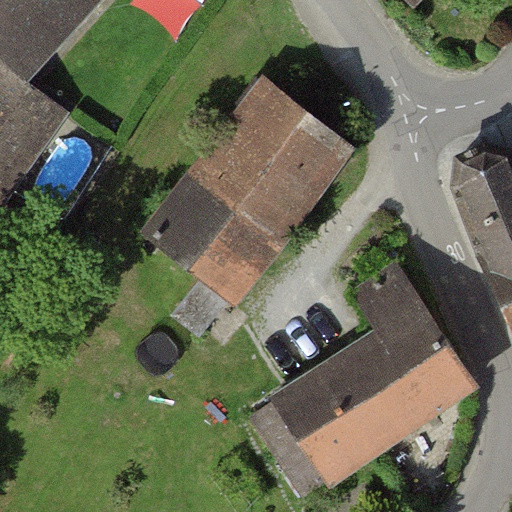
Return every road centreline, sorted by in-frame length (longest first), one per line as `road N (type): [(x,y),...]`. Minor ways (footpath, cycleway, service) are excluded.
road 1 (residential): [(415,117),(433,216),(496,366),(509,419),(500,473),(480,511)]
road 2 (residential): [(340,0),(415,117)]
